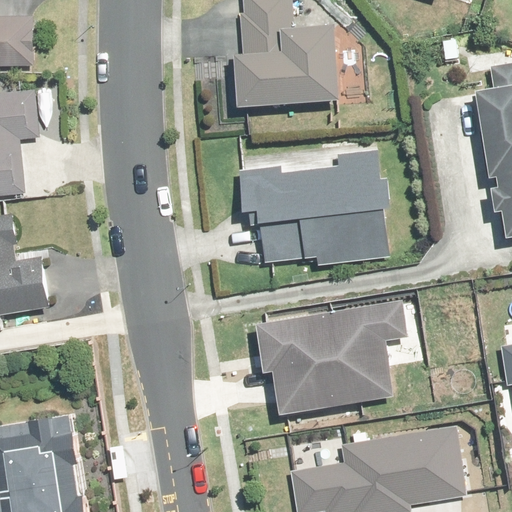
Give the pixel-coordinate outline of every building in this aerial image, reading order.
[(294,0),(245,0),(246,14),(242,14),(244,54),(234,55),(237,109),(343,102),(338,29),(297,31),(294,0)] [(0,15),(0,66),(39,67),(38,15),(0,15)] [(511,86),(473,92),(491,212),(498,211),(502,238),(511,236),(511,86)] [(0,95),(0,196),(27,194),(22,139),(41,137),(37,92),(0,95)] [(392,175),(386,175),(383,143),(246,157),(251,215),(264,214),(270,269),(311,265),(311,267),(390,259),(385,211),(396,210),(392,175)] [(46,257),(21,261),(19,244),(25,243),(21,216),(0,219),(0,319),(55,311),(46,257)] [(408,336),(403,303),(262,327),(270,373),(278,371),(285,414),(395,396),(385,340),(408,336)] [(0,511),(88,511),(73,411),(0,422),(0,511)] [(294,472),(299,511),(417,511),(417,506),(468,499),(459,428),(344,443),(347,465),(294,472)]
